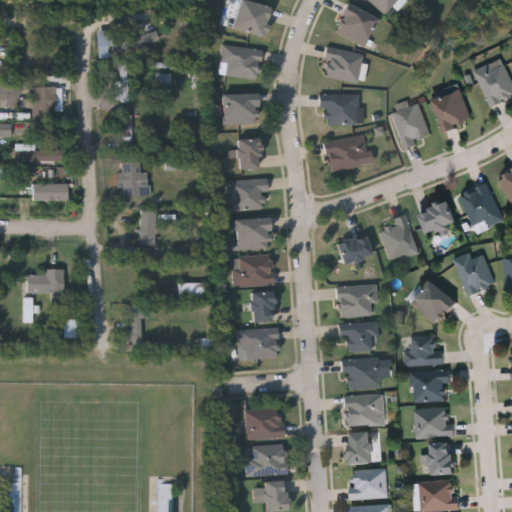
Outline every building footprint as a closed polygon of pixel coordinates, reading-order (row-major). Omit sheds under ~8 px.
[(264,37),(232,30),(239,0),(271,8),(264,37)] [(397,0),(383,14),(368,0),(397,0)] [(332,31),(346,4),(377,19),(363,47),(332,31)] [(160,40),(157,31),(140,37),(138,32),(110,42),(115,57),(160,40)] [(220,64),(221,46),(260,49),(258,80),(223,77),(224,64),(220,64)] [(357,83),(322,77),(327,49),(362,55),(357,83)] [(117,101),(117,63),(128,63),(128,101),(117,101)] [(511,80),(511,96),(490,106),(475,70),(492,63),(494,67),(504,63),(511,80)] [(50,104),(50,119),(38,119),(38,86),(54,86),(54,104),(50,104)] [(432,100),(460,90),(472,122),(444,132),(432,100)] [(222,94),(256,94),(256,124),(222,124),(222,94)] [(357,94),(357,124),(322,124),(322,107),(318,107),(318,94),(357,94)] [(419,103),(429,135),(415,139),(417,144),(402,149),(390,110),(407,105),(407,106),(419,103)] [(131,145),(123,145),(123,113),(131,113),(131,145)] [(10,135),(0,135),(0,121),(10,121),(10,135)] [(365,153),(358,155),(360,166),(328,173),(322,142),(362,135),(365,153)] [(238,169),(238,159),(229,159),(229,151),(236,151),(236,139),(258,139),(258,169),(238,169)] [(34,143),(34,150),(60,150),(60,161),(15,161),(15,143),(34,143)] [(139,195),(123,195),(123,160),(139,160),(139,195)] [(511,208),(498,176),(511,170),(511,208)] [(226,180),(265,180),(265,211),(226,211),(226,180)] [(33,201),(33,183),(68,183),(68,201),(33,201)] [(476,233),(459,196),(486,183),(503,220),(476,233)] [(456,222),(427,234),(418,213),(448,201),(456,222)] [(156,210),(156,243),(140,243),(140,210),(156,210)] [(392,225),(390,220),(405,215),(418,252),(389,261),(379,229),(392,225)] [(227,250),(227,241),(235,241),(234,219),(269,219),(269,250),(227,250)] [(371,255),(343,265),(336,244),(364,234),(371,255)] [(467,295),(454,258),(471,253),(473,257),(483,253),(494,285),(467,295)] [(235,286),(233,258),(272,256),(273,285),(235,286)] [(27,293),(27,275),(45,275),(45,269),(63,269),(63,293),(27,293)] [(411,304),(430,281),(456,301),(438,325),(411,304)] [(178,283),(203,283),(203,302),(178,302),(178,283)] [(336,287),(376,285),(377,303),(370,303),(370,315),(338,317),(336,287)] [(250,291),(272,291),(272,322),(250,322),(250,291)] [(142,306),(131,306),(131,331),(126,331),(127,346),(143,345),(142,306)] [(347,352),(346,337),(338,337),(338,324),(376,322),(378,351),(347,352)] [(279,358),(238,359),(237,330),(277,328),(279,358)] [(404,355),(411,354),(410,338),(439,336),(441,364),(405,366),(404,355)] [(379,388),(344,389),(343,360),(378,359),(379,388)] [(413,401),(412,371),(450,369),(450,383),(446,383),(447,400),(413,401)] [(345,395),(384,394),(384,413),(378,413),(378,425),(346,426),(345,395)] [(415,407),(448,407),(449,422),(454,422),(454,436),(415,436),(415,407)] [(280,409),(281,438),(246,440),(245,410),(280,409)] [(371,432),(371,463),(349,463),(349,432),(371,432)] [(431,464),(421,464),(421,455),(431,455),(430,443),(453,442),(454,474),(431,475),(431,464)] [(247,476),(247,446),(286,446),(286,476),(247,476)] [(386,468),(387,498),(352,499),(351,470),(386,468)] [(420,481),(456,481),(456,511),(420,511),(420,481)] [(21,482),(21,511),(7,511),(7,482),(21,482)] [(253,489),(262,489),(262,482),(286,482),(286,511),(264,511),(264,504),(253,504),(253,489)] [(393,511),(393,503),(353,506),(353,511),(393,511)]
